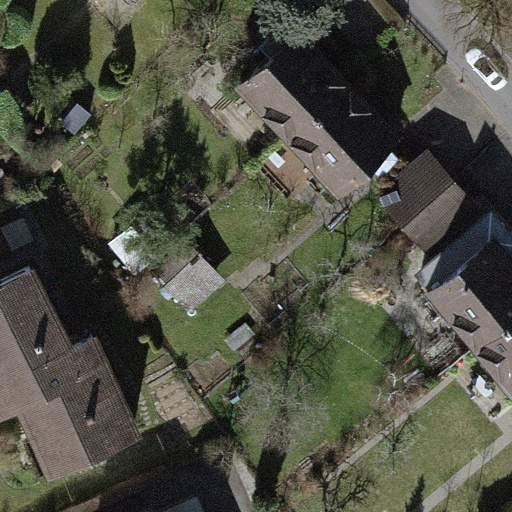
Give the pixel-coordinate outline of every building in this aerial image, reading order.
[(111,0),(122,11),(134,0),(111,0)] [(293,39),(237,96),(340,197),(396,141),(293,39)] [(429,158),(395,191),(443,240),(477,206),(429,158)] [(511,269),(494,246),(427,298),(511,406),(511,269)] [(39,266),(0,283),(0,428),(16,421),(43,479),(142,432),(94,330),(74,339),(39,266)]
